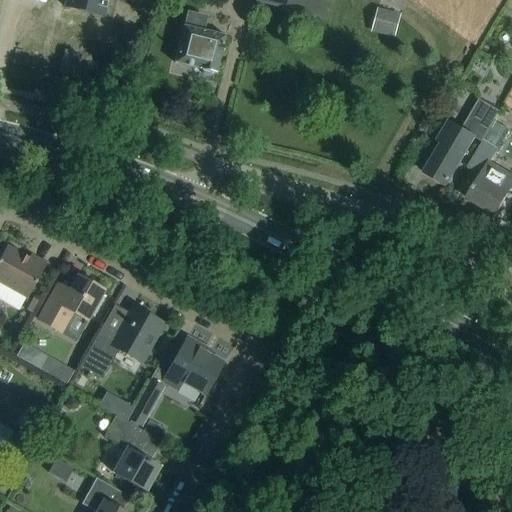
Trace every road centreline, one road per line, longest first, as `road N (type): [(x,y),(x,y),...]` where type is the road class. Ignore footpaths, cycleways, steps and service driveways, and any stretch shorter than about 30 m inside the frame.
road 1 (residential): [(0,212),(17,212),(248,343),(256,355),(173,511)]
road 2 (residential): [(182,193),(217,169),(381,219),(511,303)]
road 3 (secondary): [(511,355),(182,193)]
road 4 (secondary): [(182,193),(0,135)]
